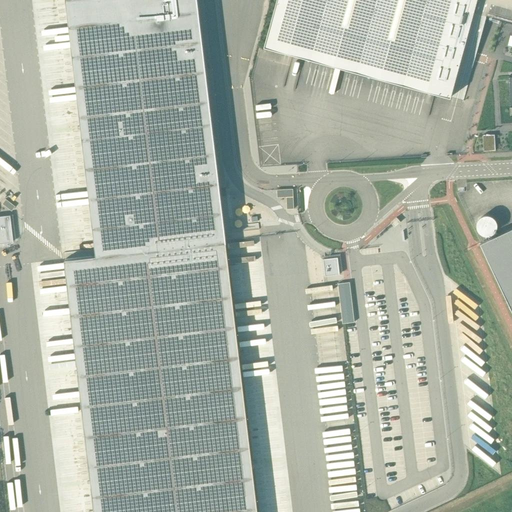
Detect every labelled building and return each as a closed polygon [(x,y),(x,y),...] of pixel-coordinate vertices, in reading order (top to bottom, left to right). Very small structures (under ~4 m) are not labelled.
[(66,0),(96,256),(65,259),(94,511),(258,511),(227,241),(198,0),(66,0)] [(511,0),(277,0),(265,46),(455,98),(464,101),(487,16),(511,23),(511,75),(508,76),(511,113),(511,109),(511,0)] [(496,151),(495,134),(483,134),(483,151),(496,151)] [(0,243),(12,242),(9,215),(0,216),(0,243)] [(478,221),(477,225),(477,229),(480,233),(483,236),(487,237),(491,236),(495,234),(497,231),(499,227),(498,223),(496,219),(493,216),(489,215),(484,216),(481,218),(478,221)] [(397,217),(391,222),(395,227),(401,222),(397,217)] [(511,227),(480,243),(511,309),(511,227)] [(340,275),(338,257),(323,259),(325,276),(340,275)] [(350,283),(338,284),(342,324),(354,323),(350,283)] [(284,508),(291,508),(286,465),(283,466),(283,465),(279,465),(284,508)]
